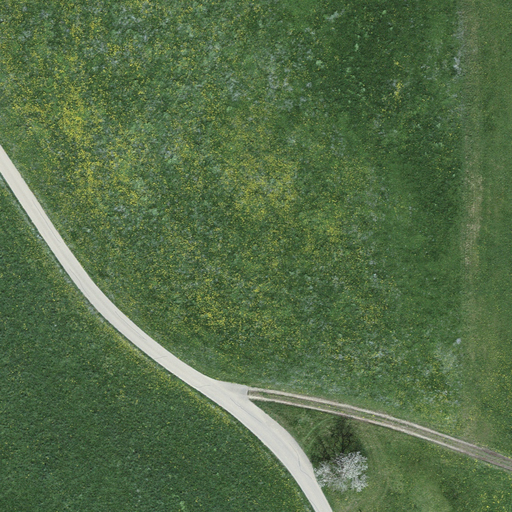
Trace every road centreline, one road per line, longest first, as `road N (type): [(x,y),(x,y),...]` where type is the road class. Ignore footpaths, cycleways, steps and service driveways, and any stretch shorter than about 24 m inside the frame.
road 1 (unclassified): [(0,158),(109,312),(269,434),(324,511)]
road 2 (track): [(217,392),(375,417),(511,462)]
